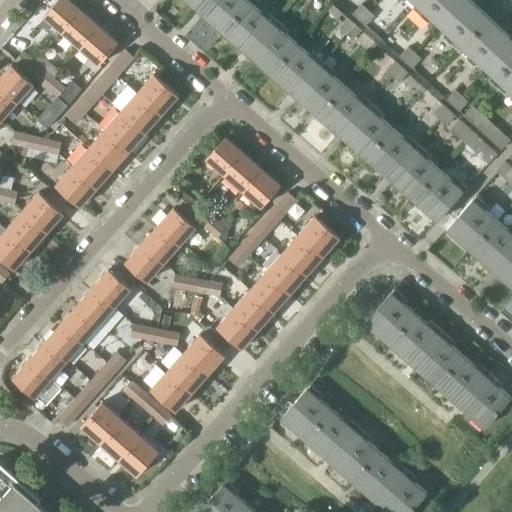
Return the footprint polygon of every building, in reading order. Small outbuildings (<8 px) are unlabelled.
[(62,31),(82,9),(70,0),(57,0),(44,15),(62,31)] [(187,0),(437,220),(461,193),(464,190),(248,0),(187,0)] [(412,0),(511,92),(511,37),(471,0),(412,0)] [(360,6),(352,15),(358,21),(366,11),(360,6)] [(82,9),(62,31),(81,48),(100,26),(82,9)] [(366,11),(358,21),(364,27),(373,17),(366,11)] [(348,20),(339,30),(346,36),(354,26),(348,20)] [(118,42),(100,26),(81,48),(99,64),(118,42)] [(354,26),(346,36),(352,41),(360,31),(354,26)] [(407,47),(399,57),(405,63),(414,53),(407,47)] [(109,68),(118,76),(135,56),(126,49),(109,68)] [(16,59),(34,75),(42,66),(23,50),(16,59)] [(414,53),(405,63),(412,68),(420,59),(414,53)] [(395,61),(386,71),(393,77),(401,67),(395,61)] [(0,76),(0,85),(17,101),(34,83),(12,64),(0,76)] [(401,67),(393,77),(399,82),(407,73),(401,67)] [(47,86),(55,77),(45,68),(37,77),(47,86)] [(93,87),(101,94),(118,76),(109,68),(93,87)] [(136,91),(160,112),(176,94),(152,72),(136,91)] [(55,77),(47,86),(55,93),(63,85),(55,77)] [(17,101),(0,85),(0,118),(1,119),(17,101)] [(77,105),(85,113),(101,94),(93,87),(77,105)] [(455,90),(446,99),(453,105),(461,95),(455,90)] [(160,112),(136,91),(119,110),(144,131),(160,112)] [(461,95),(453,105),(459,111),(468,101),(461,95)] [(442,104),(434,114),(440,120),(449,110),(442,104)] [(85,113),(77,105),(68,116),(76,123),(85,113)] [(472,105),(464,115),(470,121),(479,111),(472,105)] [(144,131),(119,110),(103,128),(128,150),(144,131)] [(449,110),(440,120),(446,125),(455,115),(449,110)] [(479,111),(470,121),(477,127),(485,117),(479,111)] [(485,117),(477,127),(483,132),(492,123),(485,117)] [(460,119),(451,129),(458,135),(466,126),(460,119)] [(492,123),(483,132),(489,138),(498,128),(492,123)] [(466,126),(458,135),(459,136),(464,141),(473,132),(466,126)] [(128,150),(103,128),(87,147),(112,168),(128,150)] [(498,128),(489,138),(496,144),(504,134),(498,128)] [(14,131),(11,142),(58,155),(61,143),(14,131)] [(473,132),(464,141),(471,147),(480,138),(473,132)] [(504,134),(496,144),(501,149),(510,139),(509,138),(504,134)] [(224,175),(244,153),(225,136),(206,158),(224,175)] [(480,138),(471,147),(478,153),(486,143),(480,138)] [(486,143),(478,153),(484,158),(492,148),(486,143)] [(112,168),(87,147),(71,166),(95,187),(112,168)] [(492,148),(484,158),(489,163),(497,153),(492,148)] [(243,191),(262,169),(244,153),(224,175),(243,191)] [(511,166),(505,160),(496,170),(504,177),(511,167),(511,166)] [(95,187),(71,166),(55,184),(79,206),(95,187)] [(262,169),(243,191),(261,207),(280,185),(262,169)] [(0,187),(0,199),(14,203),(17,192),(0,187)] [(22,210),(46,231),(63,212),(38,191),(22,210)] [(273,210),(281,218),(298,199),(289,191),(273,210)] [(186,193),(177,202),(196,219),(204,210),(186,193)] [(511,232),(473,198),(446,228),(511,285),(511,232)] [(157,225),(179,245),(195,226),(173,207),(157,225)] [(46,231),(22,210),(5,229),(30,250),(46,231)] [(281,218),(273,210),(256,229),(265,236),(281,218)] [(208,230),(216,221),(207,212),(199,221),(208,230)] [(315,215),(298,233),(323,255),(339,236),(315,215)] [(216,221),(208,230),(217,237),(225,228),(216,221)] [(179,245),(157,225),(141,243),(163,263),(179,245)] [(30,250),(5,229),(0,234),(0,256),(13,269),(30,250)] [(265,236),(256,229),(240,248),(248,255),(265,236)] [(298,233),(282,252),(306,273),(323,255),(298,233)] [(163,263),(141,243),(124,262),(146,281),(163,263)] [(248,255),(240,248),(231,258),(239,265),(248,255)] [(282,252),(266,270),(290,292),(306,273),(282,252)] [(1,265),(0,266),(0,280),(2,282),(10,273),(1,265)] [(92,287),(114,306),(130,288),(108,269),(92,287)] [(249,289),(274,310),(290,292),(266,270),(249,289)] [(172,286),(219,295),(222,283),(174,274),(172,286)] [(114,306),(92,287),(76,305),(98,324),(114,306)] [(274,310),(249,289),(233,307),(257,329),(274,310)] [(388,342),(414,311),(391,291),(364,321),(388,342)] [(202,297),(195,295),(192,313),(199,320),(204,315),(199,311),(202,297)] [(257,329),(233,307),(227,302),(220,309),(226,315),(216,326),(241,348),(257,329)] [(98,324),(76,305),(60,323),(82,342),(98,324)] [(410,362),(436,330),(414,311),(388,342),(410,362)] [(82,342),(60,323),(44,341),(66,360),(82,342)] [(130,335),(178,344),(180,332),(132,323),(130,335)] [(436,384),(461,353),(436,330),(410,362),(436,384)] [(183,351),(208,373),(224,354),(200,333),(183,351)] [(28,359),(50,378),(66,360),(44,341),(28,359)] [(105,363),(114,371),(125,359),(116,351),(105,363)] [(208,373),(183,351),(167,370),(191,392),(208,373)] [(461,407),(487,376),(461,353),(436,384),(461,407)] [(50,378),(28,359),(12,377),(34,397),(50,378)] [(114,371),(105,363),(89,381),(98,389),(114,371)] [(191,392),(167,370),(150,389),(175,410),(191,392)] [(136,400),(144,391),(125,375),(117,384),(136,400)] [(487,376),(461,407),(484,426),(510,396),(487,376)] [(98,389),(89,381),(73,399),(82,407),(98,389)] [(304,437),(329,406),(307,386),(280,417),(304,437)] [(144,391),(136,400),(154,417),(162,408),(144,391)] [(82,407),(73,399),(57,417),(67,425),(82,407)] [(99,442),(121,418),(102,401),(80,426),(99,442)] [(329,406),(304,437),(325,456),(351,425),(329,406)] [(162,408),(154,417),(163,424),(171,415),(162,408)] [(118,458),(139,434),(121,418),(99,442),(118,458)] [(351,425),(325,456),(349,477),(374,446),(351,425)] [(139,434),(118,458),(137,475),(158,450),(139,434)] [(374,446),(349,477),(375,500),(400,468),(374,446)] [(0,462),(0,511),(41,511),(40,511),(38,511),(34,508),(41,499),(40,498),(0,462)] [(400,468),(375,500),(388,511),(408,511),(427,491),(400,468)] [(196,511),(235,511),(245,501),(223,482),(196,511)] [(257,511),(245,501),(235,511),(257,511)]
